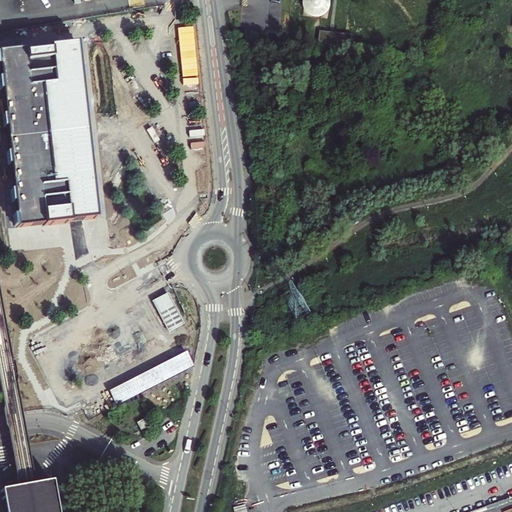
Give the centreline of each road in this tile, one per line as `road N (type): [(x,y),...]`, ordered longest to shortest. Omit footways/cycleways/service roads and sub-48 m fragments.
road 1 (secondary): [(200,511),(234,343),(238,275)]
road 2 (secondary): [(203,284),(216,312),(180,485)]
road 3 (secondary): [(240,245),(236,162),(212,46)]
road 4 (secondary): [(212,46),(222,201),(198,236)]
road 5 (residential): [(180,485),(54,423),(0,427)]
